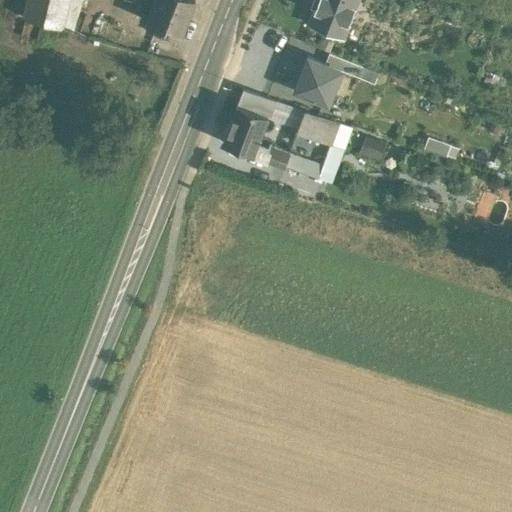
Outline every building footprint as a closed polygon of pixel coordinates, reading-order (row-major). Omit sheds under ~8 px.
[(68,0),(29,0),(25,18),(61,27),(68,0)] [(154,0),(153,2),(146,21),(180,35),(193,0),(154,0)] [(319,0),(311,23),(342,36),(355,0),(319,0)] [(328,52),(324,63),(341,70),(358,76),(362,66),(328,52)] [(324,63),(308,57),(296,89),(328,102),(341,70),(324,63)] [(268,115),(270,116),(276,99),(243,87),(236,103),(268,115)] [(259,137),(260,137),(268,115),(236,103),(235,103),(220,141),(283,164),(288,152),(288,151),(269,143),(268,147),(257,143),(259,137)] [(330,143),(332,143),(340,122),(303,109),(295,131),(329,144),(330,143)] [(322,164),(317,176),(333,182),(345,148),(332,143),(330,143),(329,144),(322,164)] [(322,164),(288,152),(283,164),(317,176),(322,164)]
